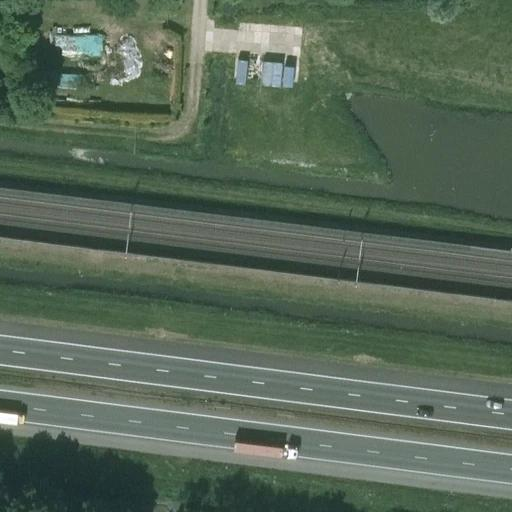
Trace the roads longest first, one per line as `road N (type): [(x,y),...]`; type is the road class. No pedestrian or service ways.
road 1 (motorway): [(0,406),(511,471)]
road 2 (motorway): [(511,415),(0,351)]
